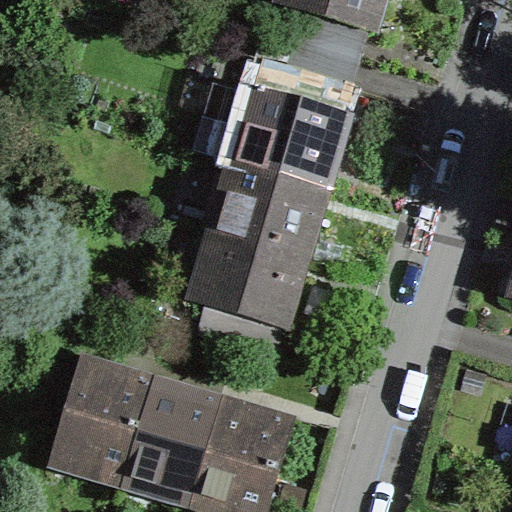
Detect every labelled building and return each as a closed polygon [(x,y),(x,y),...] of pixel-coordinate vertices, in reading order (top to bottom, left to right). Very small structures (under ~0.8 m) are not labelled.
[(37,16),(40,0),(11,0),(9,10),(37,16)] [(366,29),(372,30),(376,17),(380,0),(294,0),(293,4),(283,1),(282,4),(306,11),(297,42),(357,60),(366,29)] [(350,83),(357,60),(297,42),(289,68),(349,86),(350,83)] [(345,121),(340,119),(349,86),(289,68),(266,61),(235,163),(325,190),(330,172),(345,121)] [(225,197),(235,200),(225,234),(304,258),(310,240),(325,190),(235,163),(225,197)] [(304,258),(225,234),(215,231),(205,265),(215,268),(205,301),(195,298),(194,301),(207,304),(199,334),(272,355),(280,326),(284,327),(288,313),(304,258)] [(127,472),(153,383),(96,366),(83,362),(52,465),(55,466),(59,452),(127,472)] [(127,472),(195,493),(221,403),(168,387),(153,383),(127,472)] [(265,511),(291,424),(237,408),(221,403),(195,493),(260,511),(265,511)]
